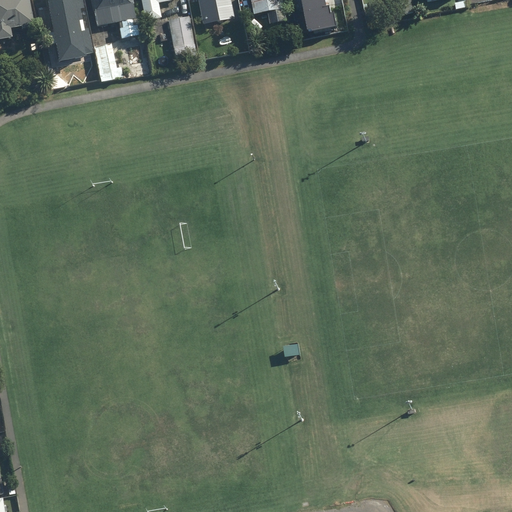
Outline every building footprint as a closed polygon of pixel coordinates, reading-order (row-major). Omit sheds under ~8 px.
[(13,28),(36,24),(31,0),(0,0),(0,39),(15,37),(13,28)] [(46,0),(58,62),(94,56),(90,29),(85,30),(81,8),(84,8),(82,0),(46,0)] [(140,35),(137,18),(133,0),(93,0),(99,25),(119,21),(123,39),(140,35)] [(142,0),(147,21),(164,18),(161,3),(175,0),(142,0)] [(199,0),(205,25),(235,19),(231,0),(199,0)] [(285,0),(253,0),(256,15),(272,12),(274,23),(289,20),(285,0)] [(298,0),(305,32),(336,26),(333,12),(330,13),(329,5),(325,6),(324,0),(298,0)] [(190,16),(170,20),(179,64),(199,60),(190,16)] [(119,44),(97,49),(103,81),(125,77),(119,44)]
